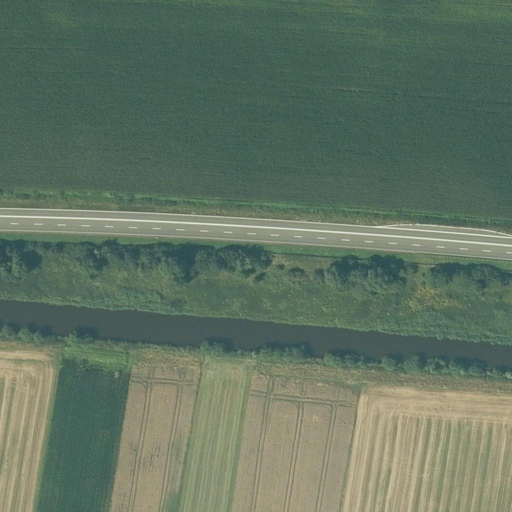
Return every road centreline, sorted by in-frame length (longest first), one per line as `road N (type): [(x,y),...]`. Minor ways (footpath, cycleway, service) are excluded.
road 1 (trunk): [(0,225),(511,254)]
road 2 (trunk): [(511,242),(0,214)]
